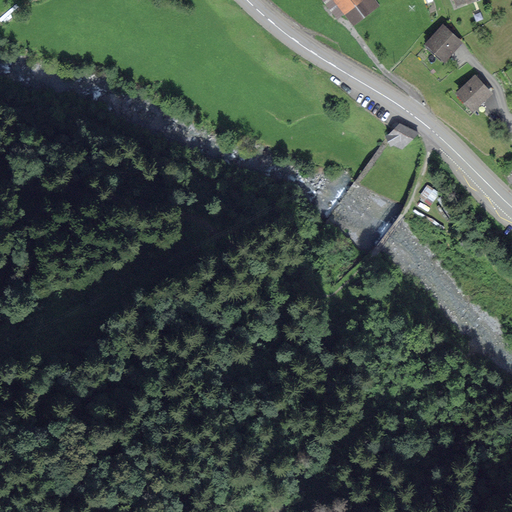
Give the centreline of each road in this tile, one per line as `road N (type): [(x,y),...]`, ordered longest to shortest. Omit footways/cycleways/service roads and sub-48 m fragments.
road 1 (track): [(364,266),(325,296),(313,278),(308,240),(257,196),(172,163),(88,116),(12,106),(0,97)]
road 2 (primary): [(246,0),(413,116),(511,207)]
road 3 (track): [(413,116),(415,96),(328,10)]
